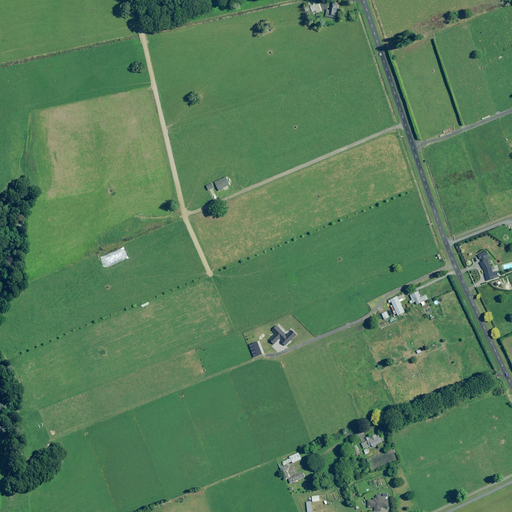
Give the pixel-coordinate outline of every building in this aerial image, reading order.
[(323,12),(320,3),(311,6),(313,12),(316,11),(317,13),(323,12)] [(228,180),(227,177),(216,182),(219,191),(224,189),(224,188),(231,185),(229,182),(231,181),(230,179),(228,180)] [(494,272),(492,267),(488,258),(490,257),(487,251),(479,255),(481,259),(482,258),(483,261),(482,262),(481,263),(484,270),(487,281),(495,279),(495,278),(500,277),(498,271),(494,272)] [(421,297),(418,291),(410,295),(414,302),(416,301),(418,305),(428,300),(426,295),(421,297)] [(399,316),(405,312),(398,296),(391,299),(388,301),(389,303),(392,302),(394,305),(391,306),(395,314),(398,313),(399,316)] [(377,437),(376,435),(371,437),(370,437),(367,438),(368,440),(362,443),(364,449),(373,445),(373,447),(383,443),(382,442),(384,441),(383,437),(381,438),(380,436),(377,437)] [(302,459),(299,453),(291,457),(291,458),(285,461),(287,464),(293,462),(294,465),(296,465),(295,462),(302,459)] [(290,477),(286,466),(281,468),(286,479),(290,477)] [(289,479),(291,483),(306,477),(304,473),(289,479)] [(380,498),(380,495),(377,495),(377,498),(374,498),(374,500),(368,500),(368,508),(375,507),(375,511),(382,511),(382,507),(389,507),(389,499),(385,499),(385,498),(380,498)]
